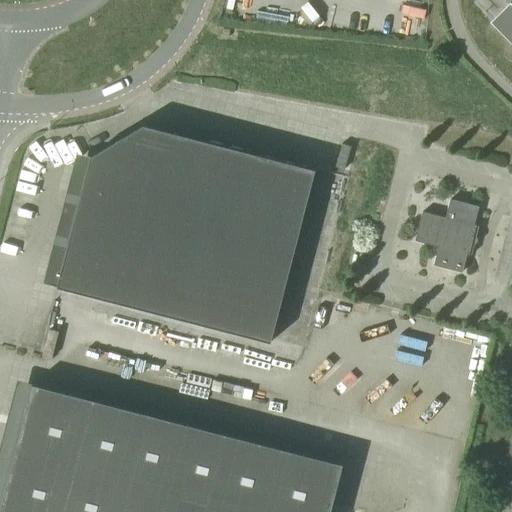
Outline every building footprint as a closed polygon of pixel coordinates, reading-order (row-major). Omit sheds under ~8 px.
[(511,45),(511,5),(510,3),(490,23),(511,45)] [(272,342),(316,169),(145,124),(117,141),(92,156),(58,286),(272,342)] [(37,172),(57,169),(54,150),(34,153),(37,172)] [(34,231),(42,198),(23,194),(15,227),(34,231)] [(463,272),(479,207),(450,200),(445,218),(422,212),(415,241),(438,247),(434,265),(463,272)] [(380,282),(379,270),(365,271),(366,283),(380,282)] [(340,405),(359,387),(351,379),(333,397),(340,405)] [(0,511),(331,511),(343,465),(33,384),(0,508),(0,511)] [(403,409),(401,398),(386,400),(384,390),(361,394),(365,416),(403,409)]
